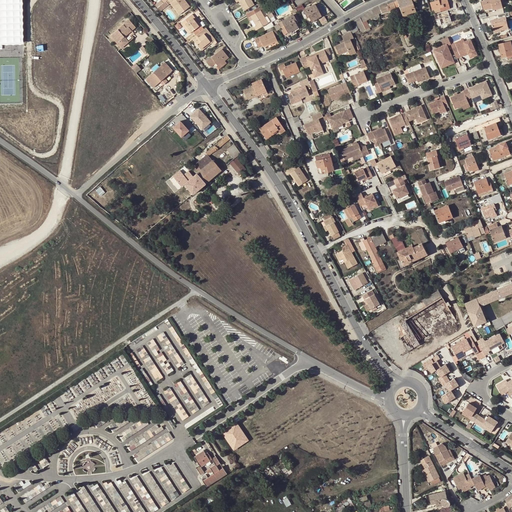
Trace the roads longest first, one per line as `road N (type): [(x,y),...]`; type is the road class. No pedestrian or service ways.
road 1 (unclassified): [(0,420),(197,290)]
road 2 (tertiary): [(206,86),(315,252)]
road 3 (residential): [(315,252),(364,226),(420,223),(445,281)]
road 4 (unclassified): [(206,86),(76,196)]
road 5 (residential): [(197,290),(76,196)]
road 6 (residential): [(358,116),(490,65)]
road 7 (residential): [(193,435),(309,358)]
road 8 (tertiary): [(315,252),(386,371)]
road 9 (residential): [(309,358),(197,290)]
